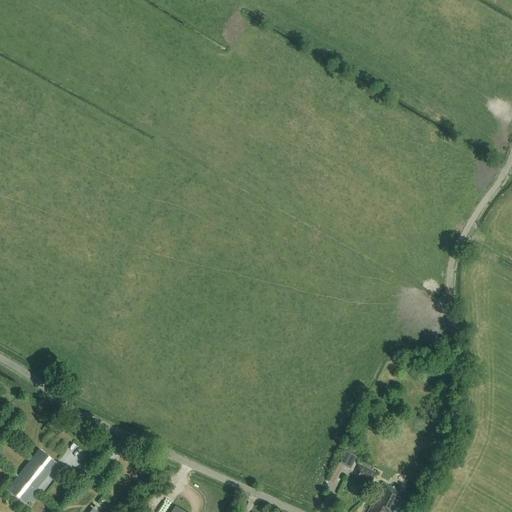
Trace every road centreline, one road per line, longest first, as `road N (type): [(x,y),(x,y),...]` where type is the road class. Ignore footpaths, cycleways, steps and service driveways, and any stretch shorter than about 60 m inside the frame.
road 1 (residential): [(292,511),(74,410),(0,358)]
road 2 (track): [(511,157),(457,245),(448,325)]
